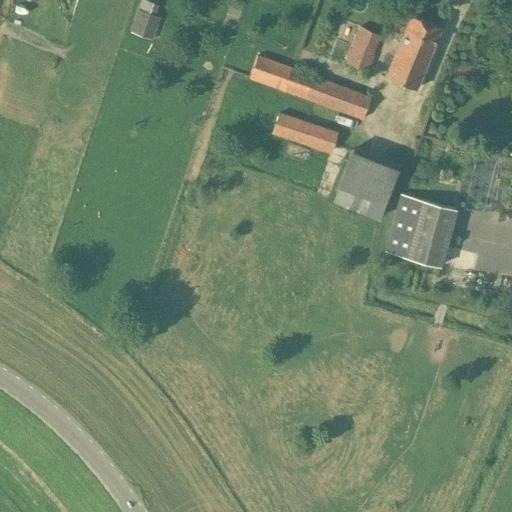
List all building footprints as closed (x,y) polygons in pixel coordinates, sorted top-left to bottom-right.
[(156,15),(159,4),(146,0),(140,0),(129,31),(152,40),(160,17),(156,15)] [(415,88),(441,27),(411,14),(386,76),(415,88)] [(368,72),(382,36),(360,25),(345,62),(368,72)] [(362,119),(371,96),(257,54),(249,77),(362,119)] [(330,153),(337,132),(279,112),(272,133),(330,153)] [(351,149),(337,186),(332,199),(379,218),(384,204),(398,167),(351,149)] [(454,207),(400,193),(384,251),(439,266),(454,207)]
